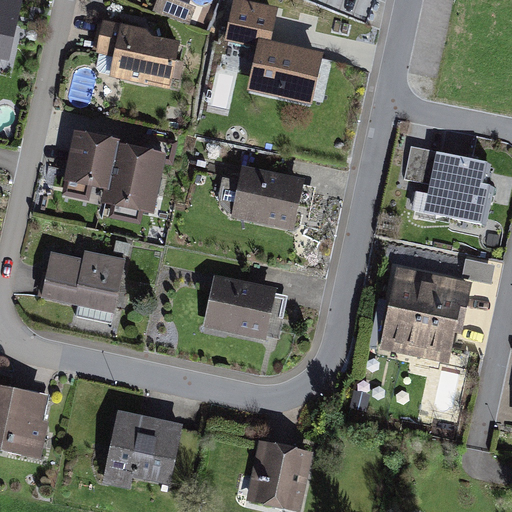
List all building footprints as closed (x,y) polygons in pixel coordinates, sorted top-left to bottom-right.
[(21,0),(0,0),(0,55),(9,58),(21,0)] [(191,23),(194,11),(174,6),(171,18),(191,23)] [(152,38),(103,29),(98,56),(116,60),(112,84),(174,95),(182,51),(150,46),(152,38)] [(252,45),(230,42),(228,60),(241,61),(238,90),(248,91),(252,45)] [(325,62),(263,48),(252,96),(315,110),(325,62)] [(119,134),(75,125),(61,194),(90,200),(93,183),(109,187),(119,136),(119,134)] [(142,141),(119,136),(109,187),(106,201),(111,202),(108,217),(141,223),(144,209),(154,211),(164,163),(173,164),(178,139),(143,132),(142,141)] [(489,160),(434,148),(425,191),(416,189),(411,212),(476,225),(489,160)] [(308,188),(247,175),(236,224),(298,236),(308,188)] [(86,264),(51,258),(43,306),(119,319),(129,263),(88,256),(86,264)] [(470,290),(399,275),(381,356),(452,371),(470,290)] [(279,296),(217,283),(206,332),(268,346),(279,296)] [(53,400),(0,389),(0,453),(41,462),(53,400)] [(185,431),(121,417),(106,491),(133,496),(135,484),(172,491),(185,431)] [(302,511),(316,457),(270,446),(254,506),(277,511),(302,511)]
